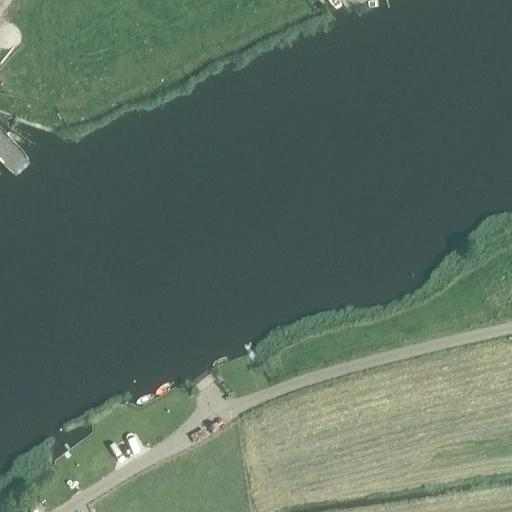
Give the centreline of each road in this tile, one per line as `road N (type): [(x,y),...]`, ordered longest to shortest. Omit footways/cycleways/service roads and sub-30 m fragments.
road 1 (unclassified): [(218,412),(314,377),(511,328)]
road 2 (unclassified): [(62,511),(218,412)]
